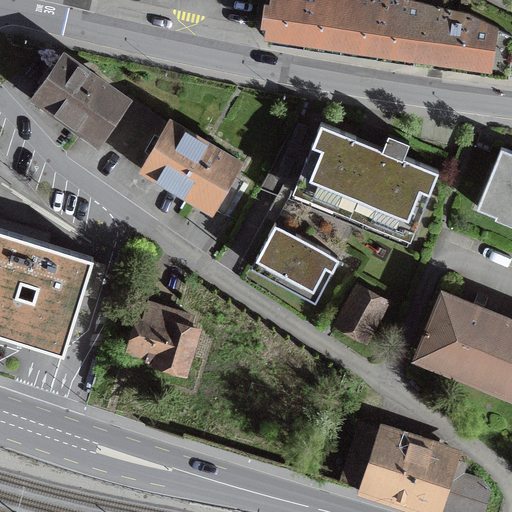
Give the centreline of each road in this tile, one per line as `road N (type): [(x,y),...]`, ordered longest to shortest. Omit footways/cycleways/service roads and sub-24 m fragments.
road 1 (residential): [(0,9),(289,70),(511,103)]
road 2 (residential): [(131,217),(500,466),(511,482)]
road 3 (primary): [(46,430),(327,511)]
road 4 (residential): [(131,217),(95,333),(66,370),(46,430)]
road 5 (residential): [(0,98),(42,148),(131,217)]
